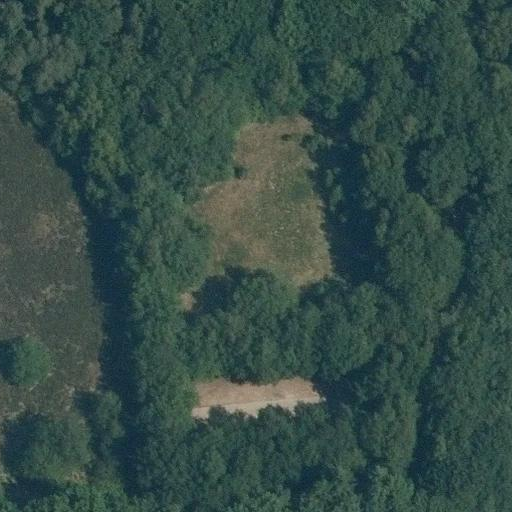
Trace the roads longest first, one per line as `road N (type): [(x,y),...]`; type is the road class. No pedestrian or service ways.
road 1 (unclassified): [(423,511),(459,227),(474,0)]
road 2 (track): [(425,486),(157,511)]
